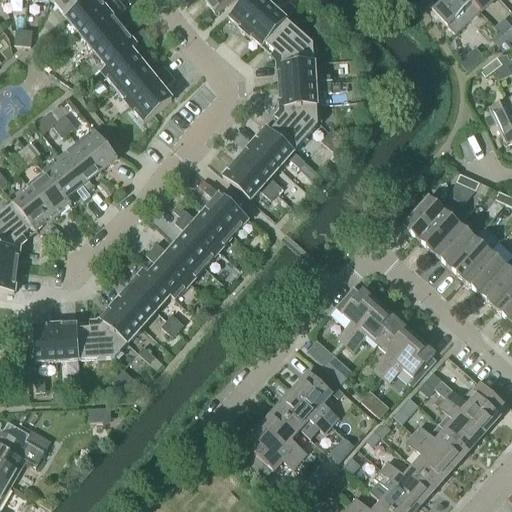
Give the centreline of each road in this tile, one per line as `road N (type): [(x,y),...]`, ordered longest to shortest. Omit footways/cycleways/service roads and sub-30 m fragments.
road 1 (residential): [(214,430),(361,259),(378,259),(511,378)]
road 2 (residential): [(76,267),(151,171),(233,93),(153,0)]
